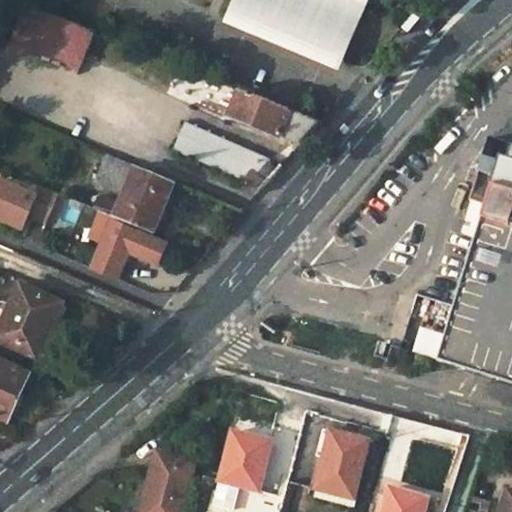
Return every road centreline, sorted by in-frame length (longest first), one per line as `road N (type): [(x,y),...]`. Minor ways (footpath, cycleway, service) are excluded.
road 1 (tertiary): [(480,0),(188,339)]
road 2 (residential): [(511,424),(188,339)]
road 3 (tertiary): [(188,339),(0,505)]
